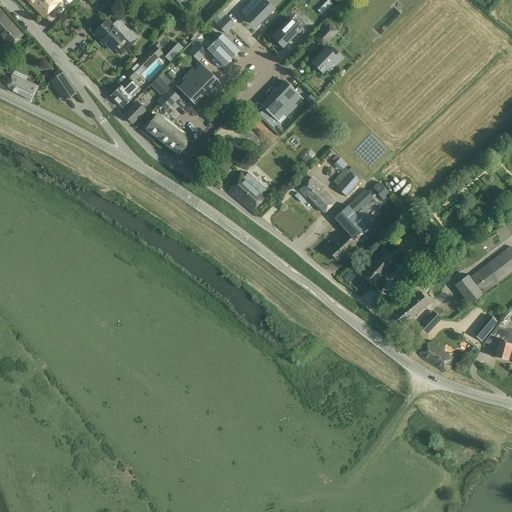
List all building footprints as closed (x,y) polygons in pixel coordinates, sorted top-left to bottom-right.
[(27,0),(43,16),(59,0),(27,0)] [(255,28),(257,26),(274,9),(264,0),(263,0),(245,18),(255,28)] [(324,18),(337,7),(330,0),(327,0),(317,10),(324,18)] [(0,35),(10,46),(22,34),(1,12),(0,12),(0,35)] [(221,20),(230,29),(235,25),(226,16),(221,20)] [(113,24),(109,19),(94,34),(93,33),(93,34),(99,40),(100,39),(111,50),(112,50),(111,49),(113,47),(122,57),(139,40),(118,19),(113,24)] [(291,19),(274,36),(272,38),(282,48),(301,29),(291,19)] [(226,34),(230,29),(221,20),(217,25),(226,34)] [(322,45),(339,28),(331,20),(314,37),(322,45)] [(199,24),(194,29),(198,34),(203,28),(199,24)] [(214,42),(232,59),(239,51),(227,39),(222,34),(214,42)] [(224,67),(232,59),(214,42),(207,49),(212,54),(224,67)] [(193,47),(202,56),(206,52),(197,43),(193,47)] [(197,61),(202,56),(193,47),(188,52),(197,61)] [(312,63),(322,73),(327,67),(330,70),(343,57),(334,49),(331,51),(327,48),(312,63)] [(145,67),(139,60),(127,72),(133,78),(145,67)] [(187,74),(207,93),(210,90),(208,88),(216,79),(217,79),(203,66),(203,67),(197,73),(193,68),(187,74)] [(37,86),(27,81),(26,81),(28,78),(14,71),(7,85),(9,86),(8,88),(30,99),(37,86)] [(64,101),(76,93),(63,72),(50,80),(64,101)] [(204,96),(207,93),(187,74),(182,79),(186,84),(180,90),(179,90),(193,103),(193,102),(201,94),(204,96)] [(164,94),(169,90),(157,79),(153,83),(164,94)] [(140,89),(132,82),(130,84),(128,82),(126,84),(124,82),(110,95),(122,108),(136,94),(136,93),(140,89)] [(272,92),(291,111),(297,106),(292,101),(298,95),(299,96),(299,95),(286,82),(285,82),(286,83),(277,91),(275,89),(272,92)] [(166,93),(175,102),(179,97),(170,88),(166,93)] [(136,101),(145,109),(154,100),(145,91),(136,101)] [(286,117),(291,111),(272,92),(269,95),(271,98),(263,106),(262,106),(275,119),(276,119),(275,118),(281,112),(286,117)] [(170,106),(175,102),(166,93),(161,97),(170,106)] [(311,105),(317,99),(311,94),(305,100),(311,105)] [(166,111),(170,106),(161,97),(157,102),(166,111)] [(123,115),(132,123),(145,110),(136,102),(123,115)] [(156,137),(167,123),(157,115),(151,122),(149,120),(143,127),(156,137)] [(271,145),(278,138),(255,116),(248,123),(252,127),(251,128),(265,141),(266,140),(271,145)] [(165,144),(178,127),(174,124),(172,127),(167,123),(156,137),(165,144)] [(279,135),(284,130),(279,124),(274,129),(279,135)] [(178,127),(165,144),(176,153),(187,139),(182,135),(185,133),(178,127)] [(330,150),(324,156),(340,171),(346,165),(330,150)] [(345,168),(333,181),(337,185),(335,187),(346,197),(360,181),(345,168)] [(245,176),(240,170),(232,179),(238,184),(229,192),(251,211),(266,195),(262,192),(266,188),(249,172),(245,176)] [(299,190),(306,197),(307,195),(324,212),(334,202),(311,178),(299,190)] [(378,182),(372,187),(383,200),(389,195),(378,182)] [(366,226),(356,214),(374,198),(365,189),(334,217),(346,231),(327,249),(338,260),(356,244),(351,239),(366,226)] [(493,226),(498,223),(492,216),(488,219),(493,226)] [(408,231),(395,246),(408,257),(421,242),(408,231)] [(511,247),(510,245),(470,276),(468,275),(454,285),(469,305),(483,293),(511,270),(511,247)] [(382,246),(367,264),(369,265),(362,274),(374,284),(396,259),(382,246)] [(403,290),(413,282),(406,275),(400,280),(396,283),(400,287),(403,290)] [(403,324),(414,316),(413,315),(429,303),(419,291),(403,303),(393,312),(403,324)] [(423,336),(441,318),(433,310),(415,330),(423,336)] [(484,342),(497,346),(494,356),(508,360),(511,343),(511,330),(496,326),(484,342)] [(419,356),(442,372),(453,356),(429,340),(419,356)] [(459,345),(464,352),(471,346),(465,340),(459,345)]
